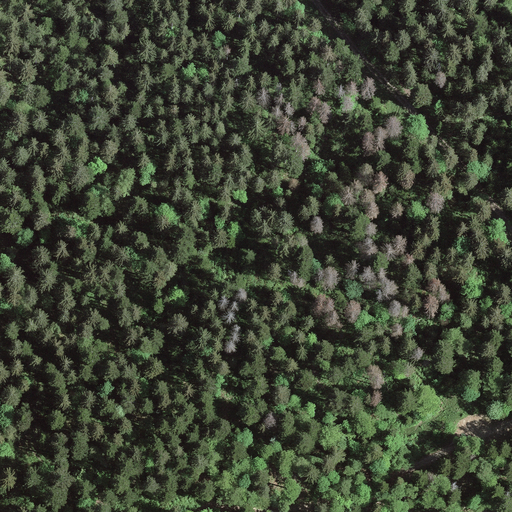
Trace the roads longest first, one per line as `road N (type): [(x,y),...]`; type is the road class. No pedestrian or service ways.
road 1 (track): [(379,480),(328,507),(273,510),(215,499),(177,511)]
road 2 (track): [(511,426),(379,480),(364,511)]
